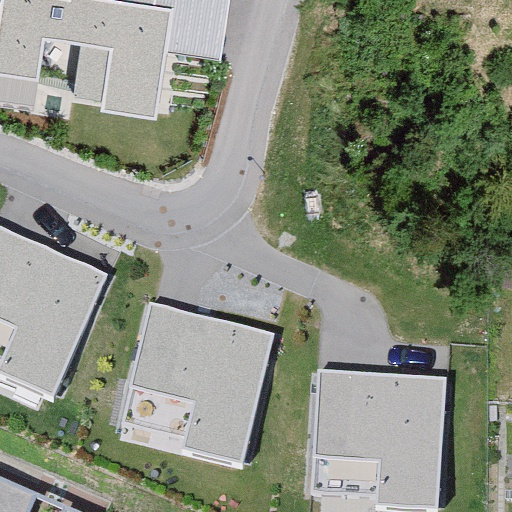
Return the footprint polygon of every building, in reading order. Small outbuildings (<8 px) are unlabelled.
[(169,12),(93,0),(0,0),(0,2),(0,78),(154,104),(169,12)] [(106,277),(0,230),(0,364),(56,389),(106,277)] [(274,335),(150,303),(120,421),(243,453),(274,335)] [(444,381),(317,374),(310,496),(438,503),(444,381)] [(0,486),(0,511),(29,511),(34,501),(0,486)]
